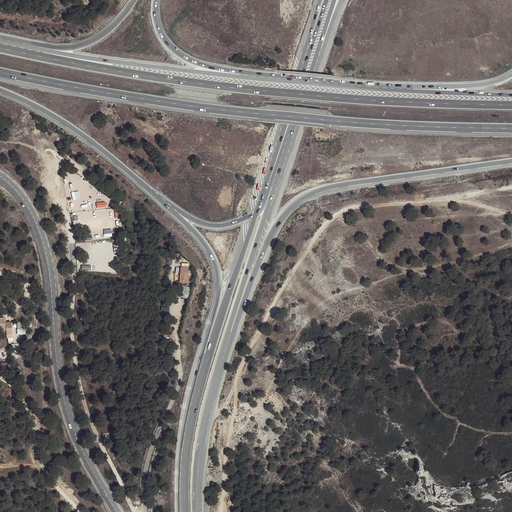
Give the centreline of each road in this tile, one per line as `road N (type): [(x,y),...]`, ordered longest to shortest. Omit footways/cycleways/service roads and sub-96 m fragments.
road 1 (motorway): [(511,105),(264,91),(0,47)]
road 2 (motorway): [(0,72),(209,108),(511,128)]
road 3 (track): [(511,187),(351,208),(321,226),(245,354),(220,511)]
road 4 (motorway): [(206,413),(268,238),(295,202),(333,187),(511,162)]
road 5 (motorway): [(200,446),(261,349),(323,274),(419,214),(511,182)]
road 6 (track): [(134,511),(80,387),(71,343),(71,239),(43,157)]
road 7 (secondary): [(35,219),(66,407),(116,511)]
road 8 (motorway): [(269,78),(0,44)]
road 9 (track): [(145,511),(146,464),(179,382),(177,293)]
road 10 (primary): [(206,413),(267,210)]
road 11 (trunk): [(153,194),(215,265),(201,377)]
road 12 (secondary): [(35,219),(60,252),(130,287),(161,296),(196,290)]
road 13 (motorway): [(0,90),(62,121),(153,194)]
road 14 (motorway): [(511,75),(465,86),(336,84)]
road 15 (motorway): [(511,95),(336,84)]
road 16 (primary): [(256,214),(201,377)]
road 17 (primary): [(267,210),(318,57)]
road 18 (motorway): [(269,78),(177,54),(158,31),(155,0)]
road 19 (primary): [(302,65),(256,214)]
road 20 (motorway): [(134,0),(89,43),(0,37)]
road 21 (trunk): [(268,290),(266,254),(234,235),(200,252),(196,290)]
